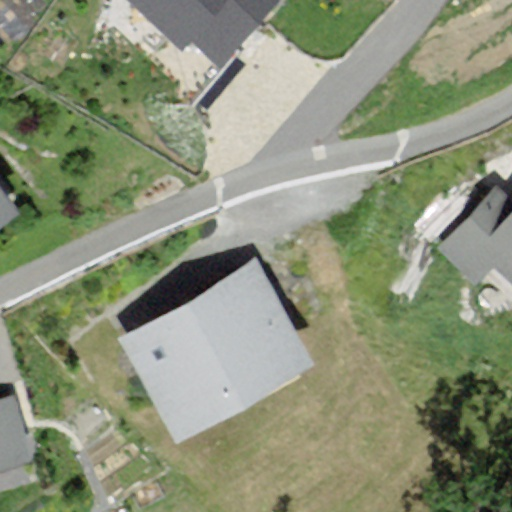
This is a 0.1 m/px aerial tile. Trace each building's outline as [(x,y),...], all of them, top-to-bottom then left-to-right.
[(269,0),(136,0),(183,38),(190,30),(223,57),(240,35),(269,0)] [(0,216),(11,209),(0,193),(0,216)] [(511,209),(499,197),(453,245),(482,273),(496,259),(511,275),(511,209)] [(129,342),(184,439),(309,369),(253,271),(191,306),(129,342)] [(0,465),(26,459),(12,405),(0,407),(0,465)]
